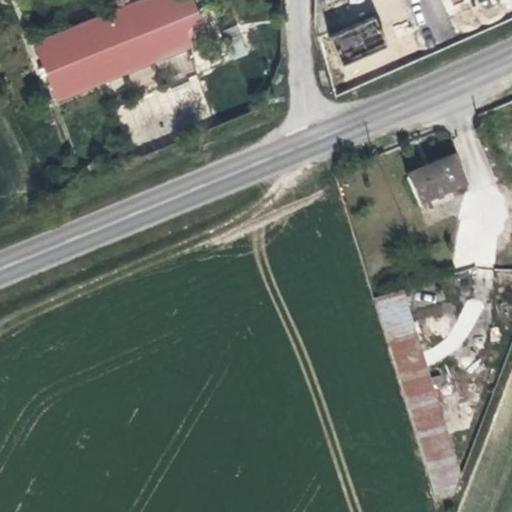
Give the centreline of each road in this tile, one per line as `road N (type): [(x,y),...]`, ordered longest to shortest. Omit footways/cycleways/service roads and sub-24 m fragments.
road 1 (primary): [(0,263),(511,55)]
road 2 (track): [(319,139),(278,211),(37,311),(0,351)]
